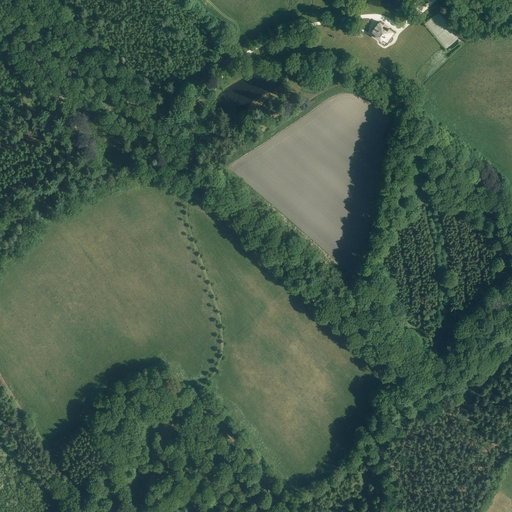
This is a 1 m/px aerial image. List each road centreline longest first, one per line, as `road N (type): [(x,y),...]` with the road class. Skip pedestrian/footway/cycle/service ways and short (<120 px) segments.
road 1 (track): [(3,0),(148,170),(229,221),(391,375),(435,382)]
road 2 (track): [(190,480),(156,429),(214,372),(222,347),(186,193)]
road 3 (track): [(435,382),(441,252),(407,113)]
road 4 (unclassified): [(0,259),(57,207),(148,170)]
road 5 (track): [(376,511),(387,485),(368,442),(435,382)]
